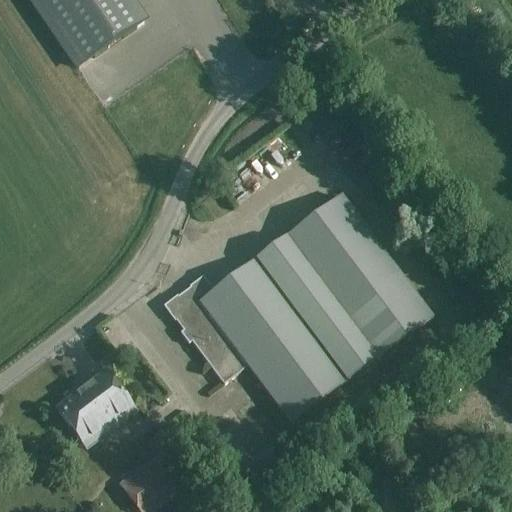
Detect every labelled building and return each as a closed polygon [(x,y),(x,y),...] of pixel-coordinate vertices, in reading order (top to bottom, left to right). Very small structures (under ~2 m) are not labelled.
[(40,0),(83,62),(144,20),(136,7),(130,0),(40,0)] [(306,140),(335,118),(328,109),(299,132),(306,140)] [(350,147),(330,154),(335,166),(355,159),(350,147)] [(432,324),(352,218),(340,202),(213,297),(202,283),(165,311),(175,325),(176,325),(184,336),(192,347),(224,389),(247,372),(291,430),(432,324)] [(134,416),(117,394),(105,378),(58,414),(87,452),(134,416)] [(163,436),(147,448),(157,461),(119,489),(135,511),(161,511),(191,491),(181,478),(189,473),(163,436)]
